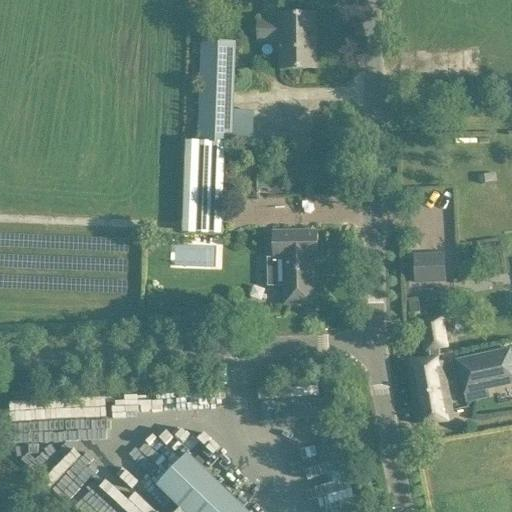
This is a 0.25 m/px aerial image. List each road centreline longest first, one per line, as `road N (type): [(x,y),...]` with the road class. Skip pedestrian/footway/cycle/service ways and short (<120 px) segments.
road 1 (unclassified): [(373,341),(0,360)]
road 2 (unclassified): [(373,341),(362,0)]
road 3 (unknown): [(244,409),(164,423),(91,482)]
road 4 (unclassified): [(403,511),(373,341)]
